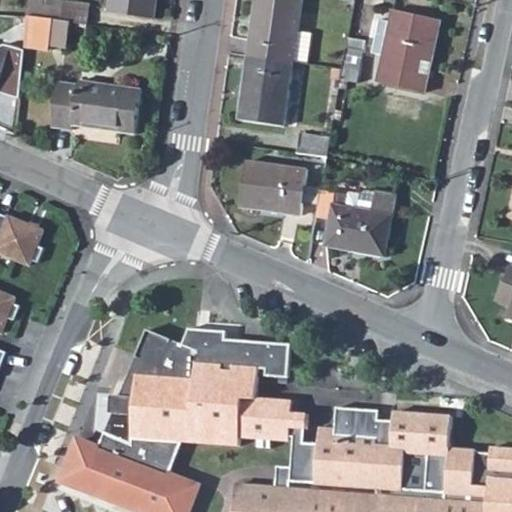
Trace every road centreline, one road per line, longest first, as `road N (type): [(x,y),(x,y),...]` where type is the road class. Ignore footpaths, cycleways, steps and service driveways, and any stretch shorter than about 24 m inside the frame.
road 1 (residential): [(428,341),(507,0)]
road 2 (residential): [(3,511),(94,286),(120,245),(156,227)]
road 3 (tertiary): [(428,341),(156,227)]
road 4 (residential): [(156,227),(186,142),(210,0)]
road 5 (tertiary): [(156,227),(0,155)]
